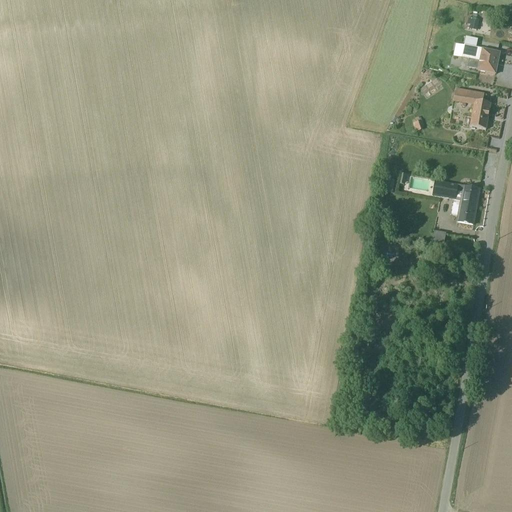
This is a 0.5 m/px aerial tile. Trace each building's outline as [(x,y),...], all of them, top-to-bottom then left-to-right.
[(478,21),(468,19),(466,26),(469,26),(469,30),(475,32),(478,21)] [(463,47),(455,45),(452,57),(470,61),(468,68),(477,70),(477,72),(494,76),(499,55),(475,50),(477,41),(465,38),(463,47)] [(483,96),(455,91),(452,104),(472,107),(469,128),(485,131),(489,105),(482,104),(483,96)] [(412,124),(414,133),(422,130),(419,122),(412,124)] [(392,193),(394,181),(388,180),(386,192),(392,193)] [(479,191),(434,183),(431,198),(453,201),(450,216),(456,217),(455,223),(472,226),(479,191)] [(443,233),(433,232),(431,244),(441,245),(443,233)]
